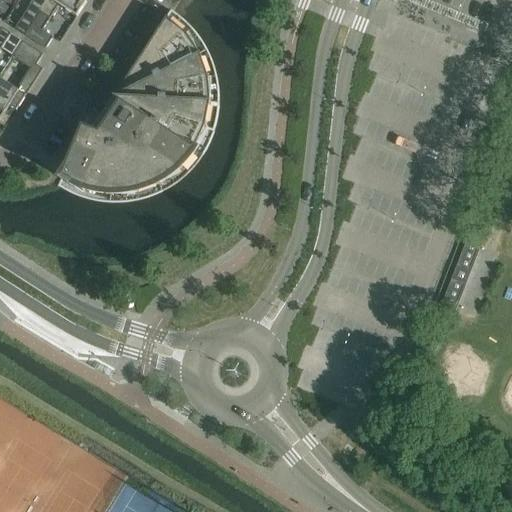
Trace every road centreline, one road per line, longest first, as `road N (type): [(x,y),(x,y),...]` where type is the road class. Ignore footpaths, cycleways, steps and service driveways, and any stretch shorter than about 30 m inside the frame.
road 1 (unclassified): [(271,350),(320,252),(348,55),(369,0)]
road 2 (unclassified): [(342,0),(323,59),(299,239),(245,333)]
road 3 (tertiary): [(204,344),(106,322),(0,257)]
road 4 (tertiary): [(0,285),(80,337),(191,374)]
road 5 (residential): [(6,167),(119,0)]
road 6 (tertiary): [(367,511),(264,409)]
